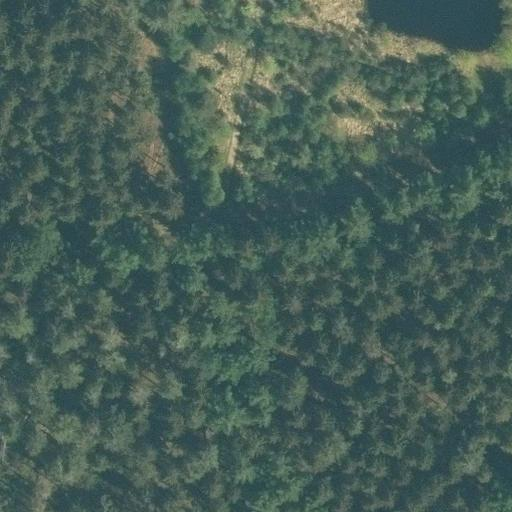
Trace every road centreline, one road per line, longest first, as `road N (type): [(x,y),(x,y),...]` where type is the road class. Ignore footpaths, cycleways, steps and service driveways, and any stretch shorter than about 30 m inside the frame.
road 1 (track): [(511,119),(418,166),(314,200),(218,213)]
road 2 (track): [(0,201),(218,213)]
